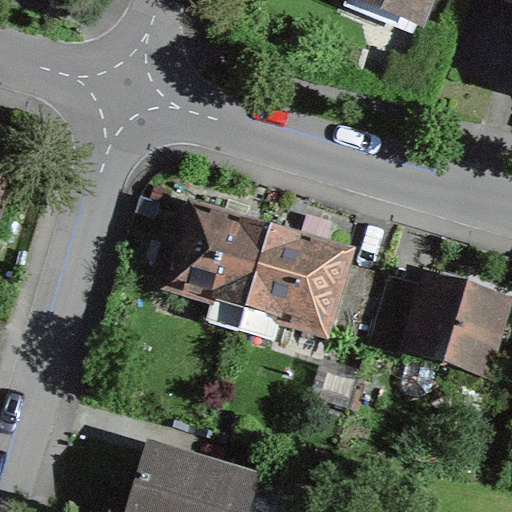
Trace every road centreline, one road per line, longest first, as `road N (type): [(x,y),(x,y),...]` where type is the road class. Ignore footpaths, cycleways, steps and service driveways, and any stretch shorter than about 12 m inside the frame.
road 1 (residential): [(0,503),(120,94)]
road 2 (residential): [(120,94),(511,207)]
road 3 (residential): [(0,57),(120,94)]
